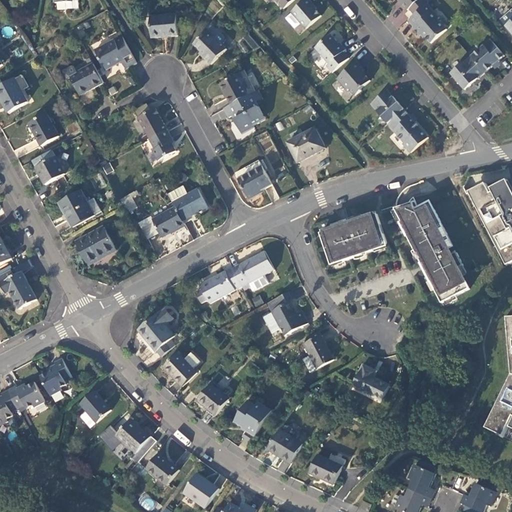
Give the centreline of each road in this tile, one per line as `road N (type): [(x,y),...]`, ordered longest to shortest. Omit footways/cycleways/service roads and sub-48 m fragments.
road 1 (residential): [(327,511),(256,476),(185,423),(86,317)]
road 2 (unclassified): [(476,158),(374,179),(285,212)]
road 3 (residential): [(0,154),(86,317)]
road 4 (unclassified): [(248,233),(86,317)]
road 5 (unclassified): [(167,78),(248,233)]
road 6 (unclassified): [(381,331),(351,326),(325,304),(285,212)]
road 7 (residential): [(352,0),(459,123)]
